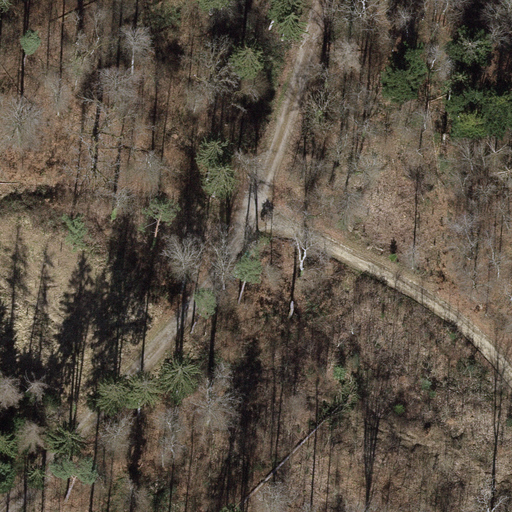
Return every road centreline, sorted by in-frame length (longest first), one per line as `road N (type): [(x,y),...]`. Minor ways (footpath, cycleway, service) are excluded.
road 1 (track): [(320,0),(297,119),(246,222),(64,466),(4,511)]
road 2 (track): [(511,361),(466,315),(390,269),(311,234),(246,222)]
